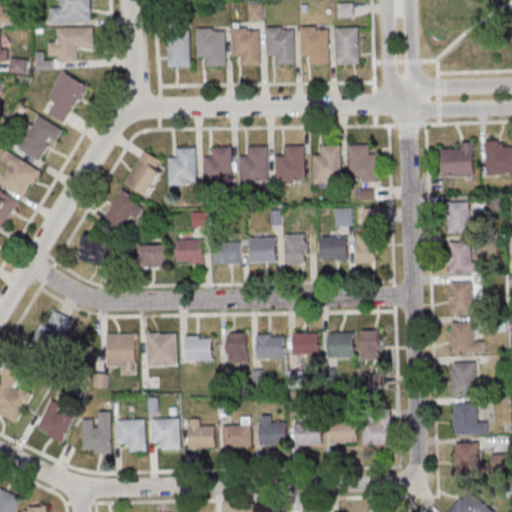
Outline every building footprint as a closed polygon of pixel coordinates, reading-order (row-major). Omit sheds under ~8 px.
[(3,0),(0,0),(0,22),(12,23),(12,12),(4,12),(3,0)] [(50,22),(92,22),(92,0),(61,0),(61,3),(50,3),(50,22)] [(355,17),(355,2),(338,2),(338,17),(355,17)] [(250,20),(263,20),(263,5),(250,5),(250,20)] [(268,55),(277,55),(277,64),(296,64),(296,26),(268,27),(268,55)] [(302,54),(313,54),(313,63),(330,63),(330,26),(302,26),(302,54)] [(50,39),(50,61),(81,61),(81,48),(95,48),(94,27),(59,27),(59,39),(50,39)] [(360,64),(360,27),(338,27),(338,64),(360,64)] [(227,28),(199,28),(199,56),(208,56),(208,65),(227,65),(227,28)] [(234,56),(242,56),(242,65),(261,65),(261,28),(234,28),(234,56)] [(0,31),(0,62),(10,63),(10,49),(3,49),(3,32),(0,31)] [(169,66),(192,66),(192,32),(169,32),(169,66)] [(50,113),(68,124),(89,85),(63,71),(47,99),(56,104),(50,113)] [(43,162),(63,129),(39,115),(20,149),(43,162)] [(511,142),(486,143),(487,175),(511,174),(511,142)] [(306,145),(286,145),(286,156),(278,156),(278,183),(306,183),(306,145)] [(342,183),(342,145),(323,145),(323,155),(315,155),(315,183),(342,183)] [(351,145),(351,182),(379,182),(379,154),(371,154),(371,145),(351,145)] [(475,145),(443,145),(443,176),(475,176),(475,145)] [(234,179),(234,146),(214,146),(214,156),(204,156),(204,179),(234,179)] [(269,146),(250,146),(250,155),(241,155),(241,183),(269,183),(269,146)] [(171,157),(171,185),(198,185),(198,148),(179,148),(179,157),(171,157)] [(165,160),(143,150),(128,185),(150,195),(165,160)] [(0,181),(0,182),(26,197),(41,171),(15,155),(0,181)] [(0,225),(5,228),(20,201),(0,189),(0,225)] [(141,211),(128,195),(105,214),(118,230),(141,211)] [(471,202),(449,202),(449,232),(471,232),(471,202)] [(352,208),(338,208),(338,224),(352,224),(352,208)] [(378,263),(378,233),(359,233),(359,263),(378,263)] [(80,260),(112,265),(116,240),(84,235),(80,260)] [(322,236),(322,260),(349,260),(349,236),(322,236)] [(278,238),(251,238),(251,263),(278,263),(278,238)] [(178,240),(178,264),(204,264),(204,240),(178,240)] [(241,264),(242,242),(216,242),(215,264),(241,264)] [(481,262),(473,262),(473,242),(451,242),(451,273),(481,272),(481,262)] [(308,264),(308,244),(288,244),(288,264),(308,264)] [(168,268),(168,246),(141,246),(141,268),(168,268)] [(451,281),(451,311),(475,311),(475,281),(451,281)] [(33,351),(57,360),(73,318),(50,309),(33,351)] [(453,321),(453,352),(484,352),(484,341),(474,341),(474,321),(453,321)] [(362,330),(362,360),(382,360),(382,330),(362,330)] [(249,332),(228,332),(228,362),(249,362),(249,332)] [(179,365),(179,333),(148,333),(148,365),(179,365)] [(321,333),(294,333),(294,355),(321,355),(321,333)] [(355,333),(330,333),(330,358),(355,358),(355,333)] [(108,364),(119,364),(119,373),(138,373),(138,334),(108,334),(108,364)] [(259,334),(259,359),(285,359),(285,334),(259,334)] [(214,360),(214,335),(187,335),(187,360),(214,360)] [(453,393),(480,393),(480,362),(453,362),(453,393)] [(0,412),(16,423),(34,394),(11,380),(0,398),(0,412)] [(64,442),(78,411),(52,400),(38,430),(64,442)] [(488,421),(479,421),(479,402),(456,402),(456,434),(488,434),(488,421)] [(113,453),(113,411),(97,411),(97,419),(83,419),(83,453),(113,453)] [(365,444),(393,444),(393,417),(365,417),(365,444)] [(163,450),(182,450),(182,418),(154,418),(154,442),(163,442),(163,450)] [(202,418),(188,418),(188,449),(217,449),(217,427),(202,427),(202,418)] [(253,447),(253,418),(244,418),(244,426),(225,426),(225,447),(253,447)] [(119,419),(119,443),(129,442),(129,451),(148,451),(147,419),(119,419)] [(359,420),(330,420),(330,443),(359,442),(359,420)] [(294,444),(324,444),(324,422),(294,422),(294,444)] [(288,444),(288,425),(261,425),(262,445),(288,444)] [(456,442),(456,464),(481,464),(481,442),(456,442)] [(0,511),(15,511),(21,498),(0,489),(0,511)] [(495,511),(469,490),(450,511),(495,511)]
